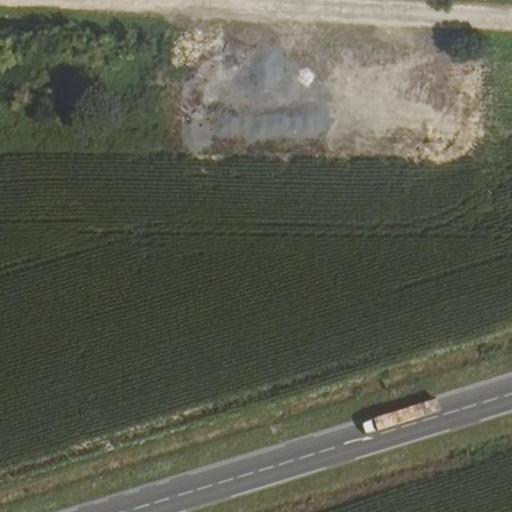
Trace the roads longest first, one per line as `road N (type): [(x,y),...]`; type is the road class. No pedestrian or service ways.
road 1 (track): [(0,5),(511,32)]
road 2 (primary): [(124,511),(511,392)]
